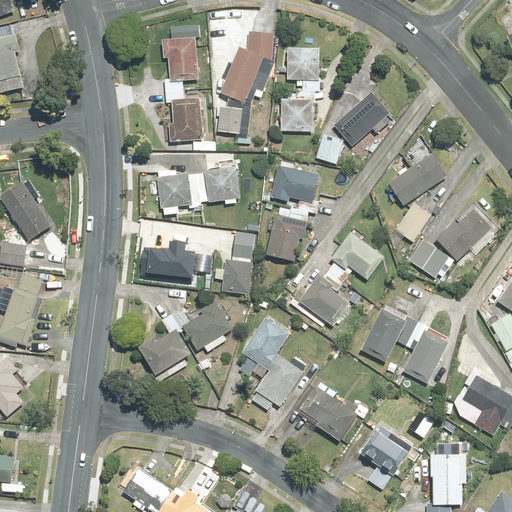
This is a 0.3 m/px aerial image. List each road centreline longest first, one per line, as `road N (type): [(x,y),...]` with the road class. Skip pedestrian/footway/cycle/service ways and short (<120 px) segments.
road 1 (tertiary): [(82,411),(102,248),(101,119)]
road 2 (residential): [(337,511),(199,429),(82,411)]
road 3 (residential): [(428,47),(511,149)]
